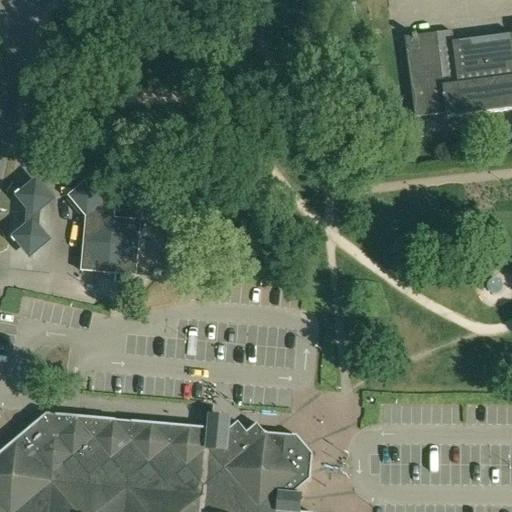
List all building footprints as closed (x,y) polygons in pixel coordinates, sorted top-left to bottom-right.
[(448,119),(511,110),(511,36),(453,44),(452,32),(417,37),(417,36),(413,37),(413,38),(405,39),(415,119),(447,115),(448,119)] [(67,196),(86,218),(113,221),(113,219),(114,208),(89,178),(67,196)] [(31,188),(13,203),(26,218),(25,231),(10,243),(23,260),(28,266),(50,248),(38,233),(39,219),(53,207),(35,185),(31,188)] [(81,272),(136,277),(140,222),(113,219),(113,221),(86,218),(81,272)] [(288,511),(289,505),(290,497),(292,497),(311,481),(313,456),(297,437),(265,434),(257,425),(246,433),(238,423),(230,430),(230,429),(227,431),(218,430),(208,429),(207,429),(207,430),(192,429),(192,428),(188,428),(173,427),(173,426),(169,426),(154,425),(150,424),(150,425),(135,423),(131,422),(131,423),(116,422),(116,421),(112,421),(112,422),(97,421),(97,419),(94,419),(93,420),(78,419),(78,418),(75,417),(74,419),(59,417),(60,416),(56,416),(51,416),(51,415),(47,415),(31,428),(32,430),(22,438),(21,437),(15,442),(16,443),(3,454),(2,452),(0,454),(0,511),(288,511)]
